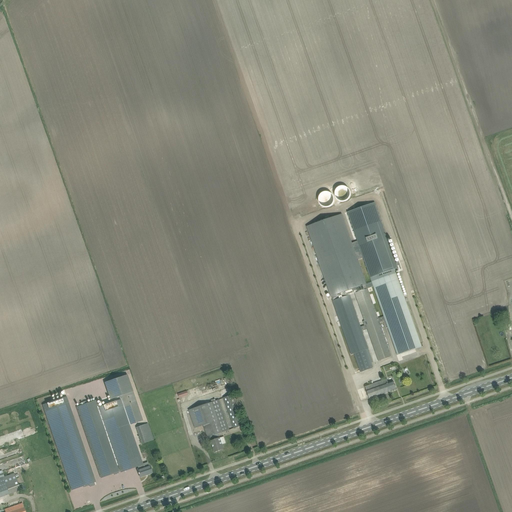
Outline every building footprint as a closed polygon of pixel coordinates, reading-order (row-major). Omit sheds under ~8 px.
[(361,372),(372,368),(370,363),(372,363),(373,362),(368,349),(362,331),(367,329),(378,362),(391,357),(379,322),(385,321),(397,355),(415,349),(422,346),(396,273),(395,269),(398,268),(375,202),(347,212),(370,278),(371,282),(384,316),(378,318),(368,289),(366,284),(365,279),(342,214),(307,226),(330,293),(331,296),(333,300),(333,301),(340,321),(341,326),(348,359),(354,354),(361,372)] [(419,372),(405,377),(408,385),(422,380),(419,372)] [(130,425),(143,421),(127,375),(104,382),(110,400),(119,396),(120,399),(129,426),(130,425)] [(365,387),(369,398),(396,389),(393,381),(388,383),(387,379),(365,387)] [(224,398),(232,424),(234,428),(243,425),(233,395),(224,398)] [(42,405),(72,490),(83,486),(84,487),(88,486),(88,485),(89,485),(90,487),(95,485),(94,483),(96,482),(66,397),(42,405)] [(76,407),(88,440),(101,478),(121,471),(120,471),(125,470),(137,466),(139,469),(137,470),(140,477),(152,473),(150,465),(144,468),(142,464),(143,464),(130,425),(129,426),(120,399),(98,407),(96,400),(76,407)] [(218,434),(230,430),(219,400),(217,400),(189,410),(195,428),(204,425),(211,445),(212,444),(215,452),(224,449),(220,438),(218,434)] [(148,423),(136,427),(142,444),(154,440),(148,423)] [(14,474),(0,478),(0,497),(6,495),(20,490),(14,474)] [(31,511),(28,501),(5,509),(5,511),(31,511)]
